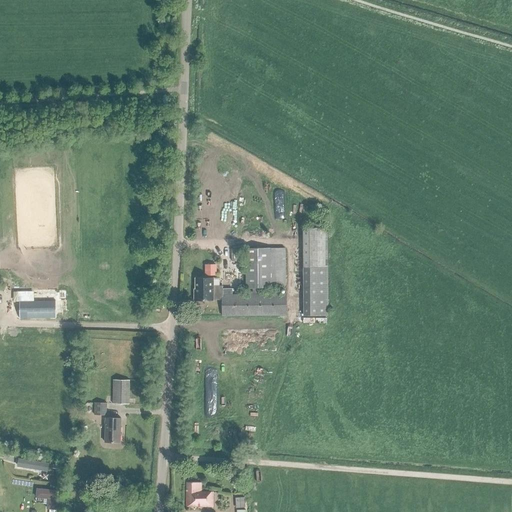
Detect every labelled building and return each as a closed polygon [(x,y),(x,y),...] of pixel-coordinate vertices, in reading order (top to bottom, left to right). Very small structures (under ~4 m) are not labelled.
[(303,228),(304,316),(328,316),(327,228),(303,228)] [(221,301),(221,317),(286,316),(285,295),(264,295),(264,289),(283,289),(283,248),(245,249),(246,295),(232,295),(232,290),(222,290),(222,287),(212,287),(212,279),(194,279),(194,291),(193,291),(193,302),(213,302),(213,301),(221,301)] [(232,249),(232,261),(242,261),(242,249),(232,249)] [(33,292),(13,292),(13,302),(34,301),(33,292)] [(20,302),(20,319),(56,319),(55,302),(20,302)] [(112,404),(129,404),(130,380),(113,380),(112,404)] [(94,403),(94,415),(106,415),(106,404),(94,403)] [(105,443),(121,443),(121,420),(106,419),(105,443)] [(47,470),(47,460),(15,459),(15,469),(47,470)] [(185,507),(213,508),(213,492),(201,492),(201,483),(186,483),(185,507)] [(36,498),(48,499),(47,509),(55,509),(57,491),(37,490),(36,498)] [(239,496),(230,496),(230,508),(239,508),(239,496)] [(83,511),(84,504),(69,503),(68,511),(83,511)]
